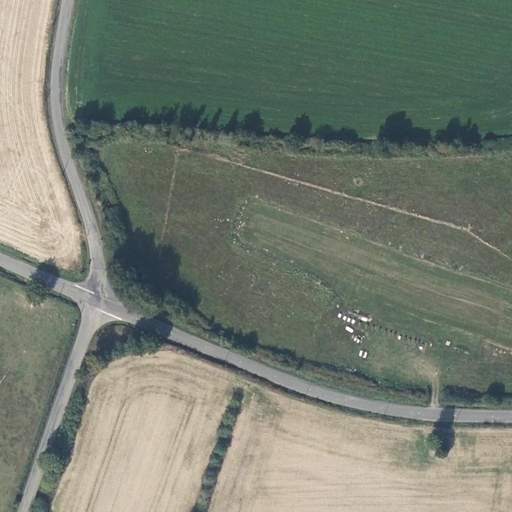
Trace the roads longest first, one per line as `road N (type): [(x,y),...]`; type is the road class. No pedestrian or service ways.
road 1 (tertiary): [(95,301),(346,400),(511,416)]
road 2 (unclassified): [(95,301),(89,220),(57,113),(68,0)]
road 3 (unclassified): [(21,511),(95,301)]
